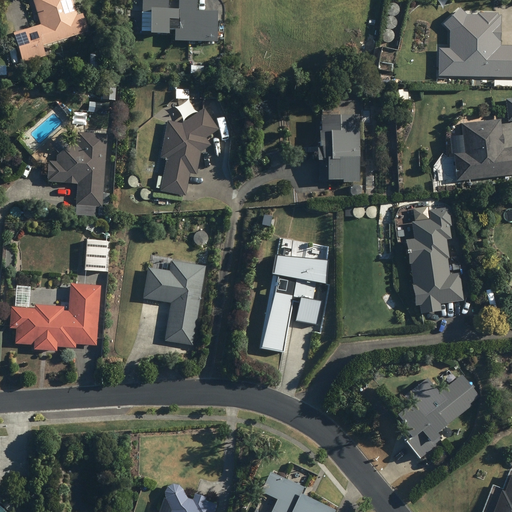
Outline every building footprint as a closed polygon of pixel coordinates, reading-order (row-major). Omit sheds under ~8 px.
[(32,0),(41,24),(13,33),(23,62),(45,55),(41,45),(87,30),(82,13),(77,15),(72,0),(32,0)] [(168,28),(174,28),(173,40),(215,41),(216,11),(196,10),(196,0),(178,0),(178,9),(167,8),(167,0),(142,0),(142,11),(149,12),(149,32),(168,33),(168,28)] [(451,52),(440,52),(440,76),(478,76),(478,78),(497,78),(497,77),(511,76),(511,49),(502,49),(498,49),(498,46),(498,40),(499,19),(495,19),(495,17),(479,17),(479,18),(465,18),(459,13),(445,27),(451,34),(451,52)] [(398,99),(407,99),(407,89),(398,89),(398,99)] [(373,105),(364,105),(363,118),(373,119),(373,105)] [(205,138),(217,130),(203,109),(182,123),(167,120),(160,156),(166,158),(160,190),(185,195),(189,173),(196,175),(201,151),(210,145),(205,138)] [(319,181),(328,181),(328,179),(342,179),(342,182),(359,182),(359,114),(326,114),(326,116),(321,116),(321,128),(319,128),(319,143),(317,143),(317,159),(319,159),(319,181)] [(464,152),(454,153),(456,180),(511,174),(511,147),(503,148),(500,119),(461,123),(464,152)] [(77,182),(75,204),(101,206),(107,134),(77,132),(76,143),(70,143),(57,154),(56,161),(48,161),(46,180),(77,182)] [(449,226),(450,226),(448,207),(428,210),(430,219),(412,221),(414,238),(406,239),(409,263),(411,263),(414,284),(413,285),(415,305),(420,304),(421,312),(441,310),(440,303),(463,300),(460,273),(449,274),(447,258),(448,258),(446,239),(451,239),(449,226)] [(327,259),(275,254),(271,274),(274,274),(260,347),(283,351),(292,302),(297,302),(294,321),(316,325),(320,301),(312,299),(315,282),(324,283),(327,259)] [(170,302),(164,341),(193,345),(205,266),(171,260),(169,270),(147,267),(142,298),(170,302)] [(107,266),(94,265),(93,279),(100,279),(100,278),(106,278),(107,266)] [(33,344),(32,349),(56,351),(56,346),(75,348),(75,344),(96,345),(100,286),(70,284),(68,311),(63,310),(63,306),(34,305),(34,308),(10,306),(9,327),(15,328),(14,343),(33,344)] [(408,428),(400,435),(419,459),(447,437),(441,429),(471,406),(469,404),(478,396),(461,374),(418,409),(412,402),(398,414),(399,415),(395,418),(400,423),(402,421),(408,428)] [(277,499),(270,511),(330,511),(301,493),(303,487),(269,471),(260,491),(277,499)] [(511,511),(511,472),(504,491),(501,490),(492,511),(511,511)] [(213,511),(216,505),(204,500),(205,497),(195,494),(193,500),(186,498),(181,487),(172,484),(167,487),(164,495),(172,510),(171,511),(213,511)]
